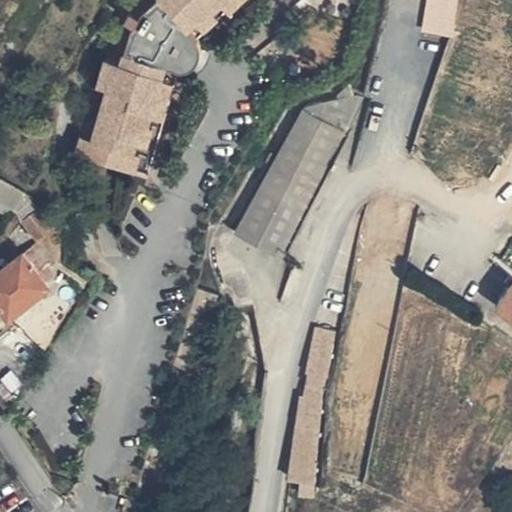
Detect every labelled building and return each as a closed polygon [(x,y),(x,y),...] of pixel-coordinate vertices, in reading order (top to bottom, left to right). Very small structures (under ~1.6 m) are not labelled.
[(127,0),(125,2),(77,148),(149,168),(180,65),(189,64),(197,58),(201,51),(202,43),(199,36),(237,0),(127,0)] [(460,29),(462,0),(431,0),(429,26),(460,29)] [(350,142),(305,114),(236,235),(279,262),(350,142)] [(18,188),(0,177),(0,202),(9,207),(18,188)] [(21,219),(38,241),(58,223),(42,202),(21,219)] [(22,255),(0,272),(0,304),(3,308),(10,317),(47,286),(37,274),(52,262),(38,241),(22,255)] [(511,283),(508,281),(502,290),(488,309),(511,326),(511,283)] [(307,324),(296,491),(321,493),(332,325),(307,324)]
